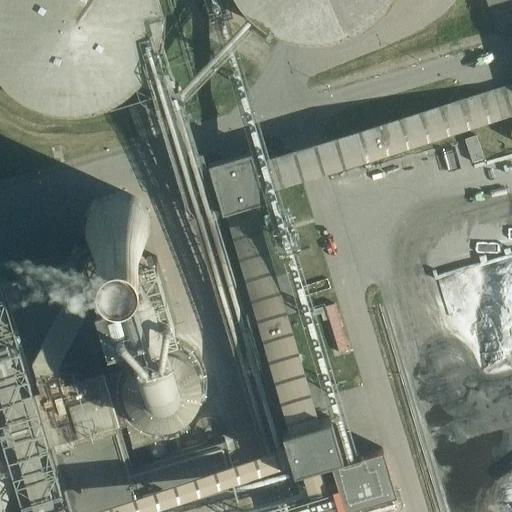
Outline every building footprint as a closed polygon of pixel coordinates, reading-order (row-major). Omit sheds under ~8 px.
[(159,43),(161,26),(159,9),(155,0),(0,0),(0,84),(0,85),(12,97),(27,107),(42,113),(59,117),(76,118),(93,115),(110,109),(124,100),(137,88),(147,75),(155,59),(159,43)] [(239,0),(245,8),(257,20),(271,29),(286,36),(303,39),(320,40),(336,37),(352,31),(367,23),(379,11),(387,0),(239,0)] [(511,0),(486,0),(496,33),(511,27),(511,0)] [(511,82),(481,91),(490,121),(511,114),(511,82)] [(157,94),(128,102),(139,140),(169,131),(157,94)] [(185,116),(175,119),(178,129),(188,126),(185,116)] [(250,150),(208,163),(222,211),(265,198),(250,150)] [(151,236),(152,224),(150,213),(144,204),(135,197),(124,194),(112,195),(102,199),(94,207),(89,217),(88,228),(90,239),(96,249),(105,255),(116,259),(127,258),(138,253),(146,246),(151,236)] [(156,255),(108,269),(127,333),(175,319),(156,255)] [(0,271),(0,511),(146,511),(145,508),(237,481),(224,436),(169,452),(164,432),(145,438),(151,458),(132,463),(127,447),(71,260),(3,280),(0,271)] [(330,415),(282,430),(294,469),(342,454),(330,415)] [(382,446),(331,461),(345,506),(395,491),(382,446)]
